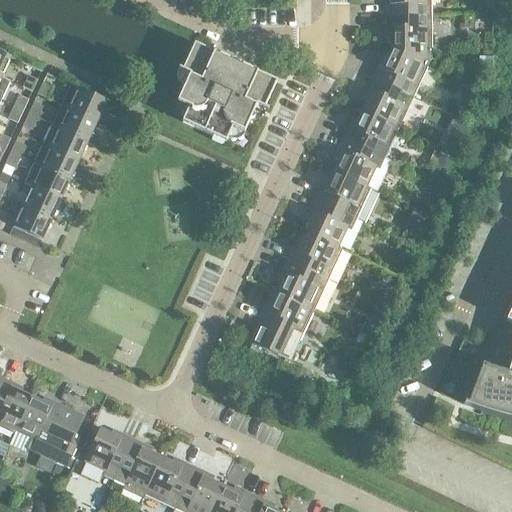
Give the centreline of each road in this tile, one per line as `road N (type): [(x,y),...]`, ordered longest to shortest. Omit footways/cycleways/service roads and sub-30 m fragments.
road 1 (residential): [(164,410),(318,40)]
road 2 (residential): [(380,511),(164,410)]
road 3 (residential): [(164,410),(0,336)]
road 4 (residential): [(318,40),(253,45),(153,0)]
